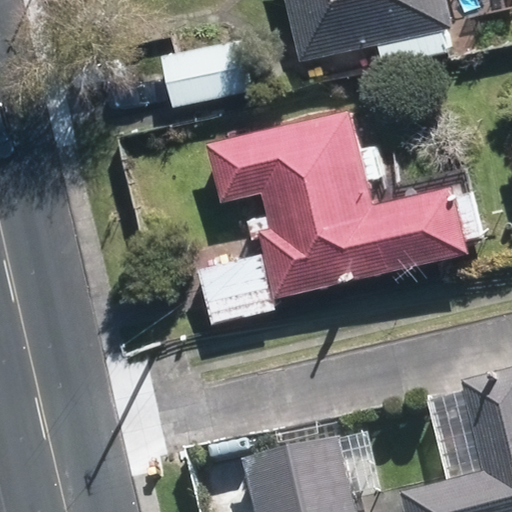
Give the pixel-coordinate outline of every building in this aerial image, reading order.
[(302,0),(311,47),(466,18),(462,0),(302,0)] [(250,42),(175,57),(183,100),(258,85),(250,42)] [(368,106),(226,138),(238,188),(281,178),(291,224),(280,227),(294,287),(483,245),(469,183),(390,201),(368,106)] [(511,511),(511,380),(488,386),(509,477),(421,497),(424,511),(511,511)] [(367,511),(352,445),(267,464),(278,511),(367,511)]
